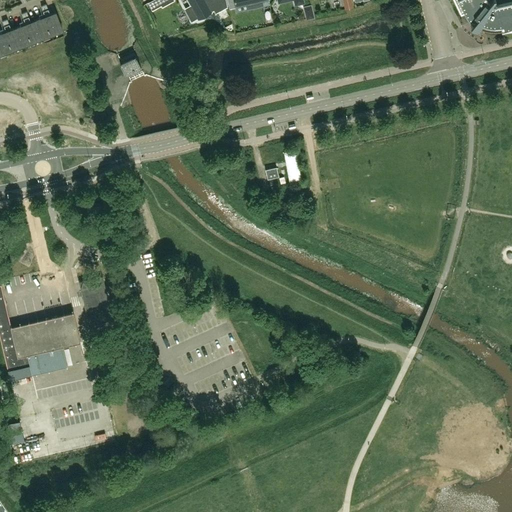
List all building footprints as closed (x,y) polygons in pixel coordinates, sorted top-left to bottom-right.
[(151,0),(148,2),(156,22),(162,20),(165,26),(174,22),(166,4),(174,1),(173,0),(151,0)] [(216,12),(227,6),(225,0),(188,0),(190,3),(191,2),(192,5),(185,8),(191,20),(198,16),(199,18),(214,9),(216,12)] [(344,0),(346,9),(353,7),(351,0),(344,0)] [(469,19),(472,22),(473,23),(475,24),(477,25),(478,26),(480,27),(482,28),(484,29),(487,29),(489,30),(491,30),(493,30),(496,30),(498,30),(500,30),(508,28),(509,31),(511,30),(511,0),(454,0),(461,13),(464,11),(465,13),(466,15),(468,18),(469,19)] [(37,19),(44,38),(62,31),(55,12),(50,14),(46,4),(39,6),(43,16),(37,19)] [(307,17),(313,16),(311,5),(304,7),(307,17)] [(17,26),(24,45),(44,38),(37,19),(30,21),(26,11),(19,14),(23,24),(17,26)] [(0,32),(0,40),(4,52),(24,45),(17,26),(11,29),(7,18),(0,21),(4,31),(0,32)] [(121,65),(121,66),(124,74),(125,75),(126,75),(141,68),(139,64),(137,58),(136,58),(121,65)] [(268,178),(278,176),(276,167),(266,169),(268,178)] [(114,323),(103,276),(79,282),(90,329),(114,323)] [(13,280),(14,288),(36,286),(35,278),(13,280)] [(63,346),(81,341),(73,310),(11,325),(1,284),(0,284),(0,335),(10,378),(67,364),(63,346)] [(127,379),(117,383),(120,390),(130,386),(127,379)] [(24,439),(20,420),(8,423),(12,442),(24,439)]
